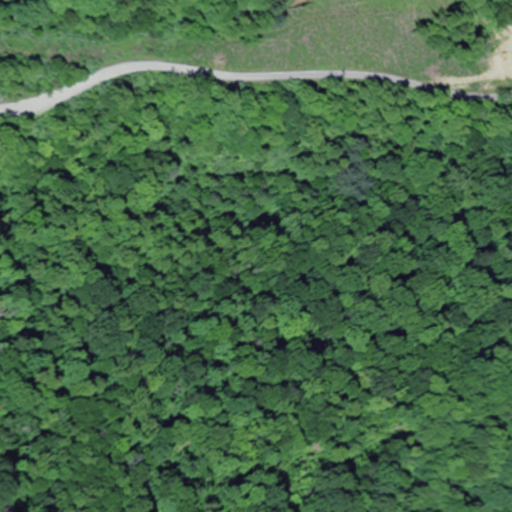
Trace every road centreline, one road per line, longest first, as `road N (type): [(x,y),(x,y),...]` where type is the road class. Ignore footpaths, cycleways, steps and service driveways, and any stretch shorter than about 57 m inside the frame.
road 1 (residential): [(236,77),(377,75),(511,97)]
road 2 (residential): [(0,112),(38,105),(133,64),(236,77)]
